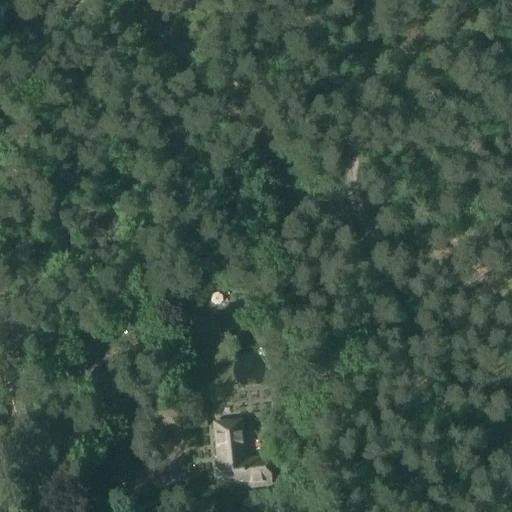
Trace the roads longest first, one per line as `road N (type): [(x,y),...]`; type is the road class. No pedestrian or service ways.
road 1 (track): [(134,0),(304,190),(511,308)]
road 2 (track): [(352,214),(370,0)]
